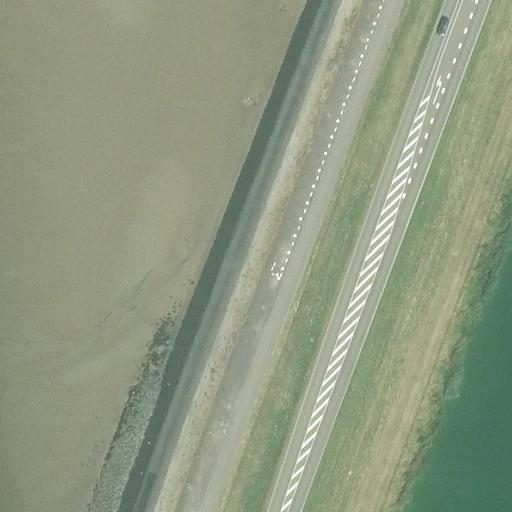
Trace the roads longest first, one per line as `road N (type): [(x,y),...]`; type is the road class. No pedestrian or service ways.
road 1 (unclassified): [(200,511),(390,0)]
road 2 (trunk): [(289,511),(466,0)]
